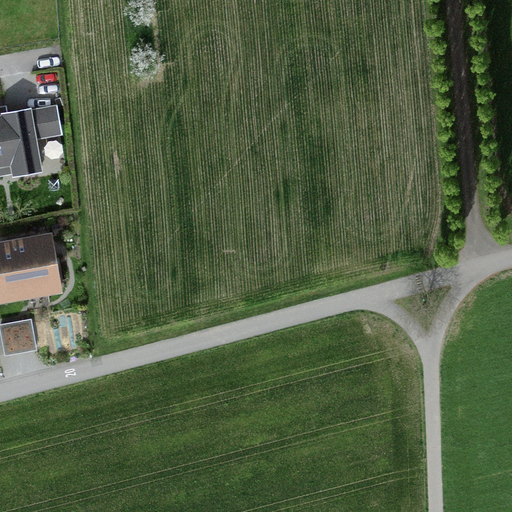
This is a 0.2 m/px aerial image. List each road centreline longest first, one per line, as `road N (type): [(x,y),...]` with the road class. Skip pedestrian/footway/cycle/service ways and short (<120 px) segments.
road 1 (residential): [(0,391),(362,297)]
road 2 (unclassified): [(433,511),(430,359)]
